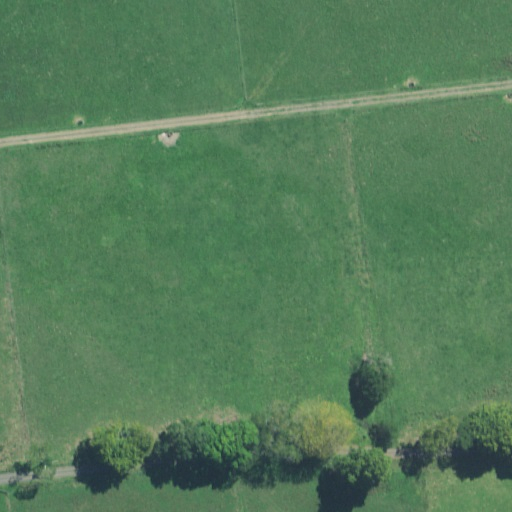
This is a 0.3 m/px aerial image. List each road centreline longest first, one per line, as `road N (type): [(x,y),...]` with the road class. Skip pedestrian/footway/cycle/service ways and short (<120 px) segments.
road 1 (track): [(511,78),(0,136)]
road 2 (track): [(0,501),(511,457)]
